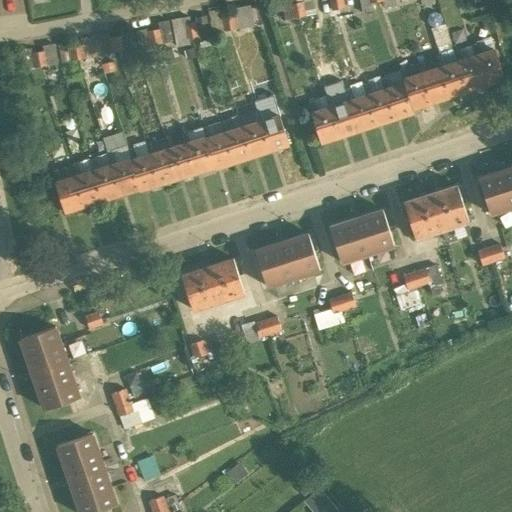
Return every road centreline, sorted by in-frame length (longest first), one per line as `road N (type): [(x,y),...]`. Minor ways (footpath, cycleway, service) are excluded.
road 1 (residential): [(511,125),(0,298)]
road 2 (residential): [(51,511),(0,373)]
